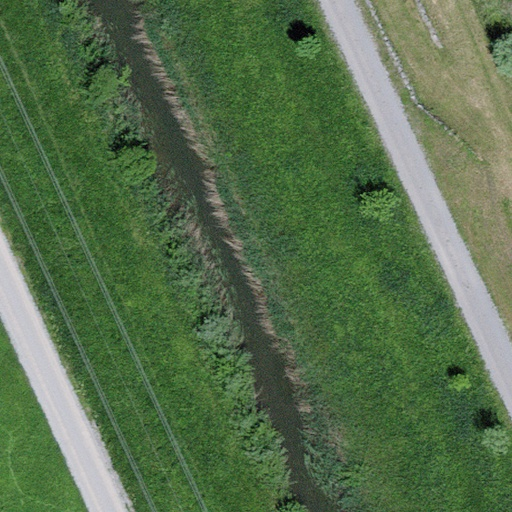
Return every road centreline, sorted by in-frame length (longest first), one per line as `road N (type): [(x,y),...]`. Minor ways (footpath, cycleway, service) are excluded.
road 1 (track): [(358,0),(511,330)]
road 2 (track): [(0,225),(129,511)]
